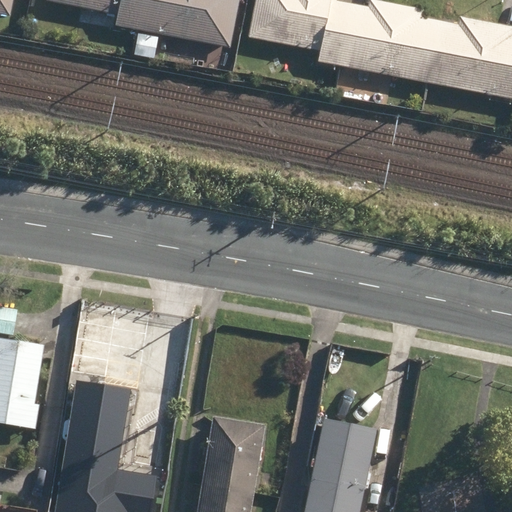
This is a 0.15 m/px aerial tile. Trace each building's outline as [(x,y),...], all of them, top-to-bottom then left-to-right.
[(0,0),(0,15),(11,17),(14,0),(0,0)] [(136,31),(142,0),(46,0),(46,2),(118,16),(116,27),(136,31)] [(142,0),(136,31),(231,49),(241,0),(142,0)] [(340,66),(352,6),(337,3),(337,0),(256,0),(249,38),(322,53),(320,62),(340,66)] [(369,9),(352,6),(340,66),(428,84),(440,23),(424,20),(425,12),(371,1),(369,9)] [(459,27),(440,23),(428,84),(511,100),(511,28),(461,18),(459,27)] [(0,334),(13,336),(17,311),(0,308),(0,334)] [(0,424),(35,431),(39,406),(34,406),(45,347),(0,339),(0,424)] [(56,498),(115,507),(134,391),(75,382),(56,498)] [(198,511),(250,511),(259,463),(262,463),(264,450),(261,449),(265,428),(213,420),(198,511)] [(304,511),(359,511),(365,490),(368,491),(371,476),(368,475),(378,432),(325,421),(319,447),(316,446),(311,468),(315,469),(304,511)] [(154,511),(164,451),(133,446),(122,511),(154,511)]
